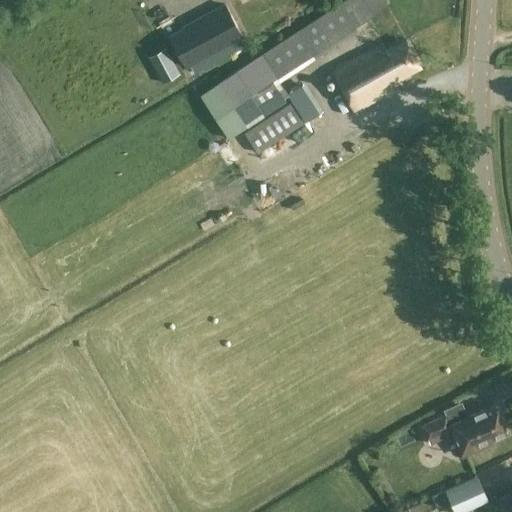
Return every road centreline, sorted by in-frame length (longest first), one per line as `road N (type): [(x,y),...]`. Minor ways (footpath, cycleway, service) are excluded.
road 1 (tertiary): [(511,312),(489,249),(477,168),(484,0)]
road 2 (track): [(478,80),(429,85),(250,178)]
